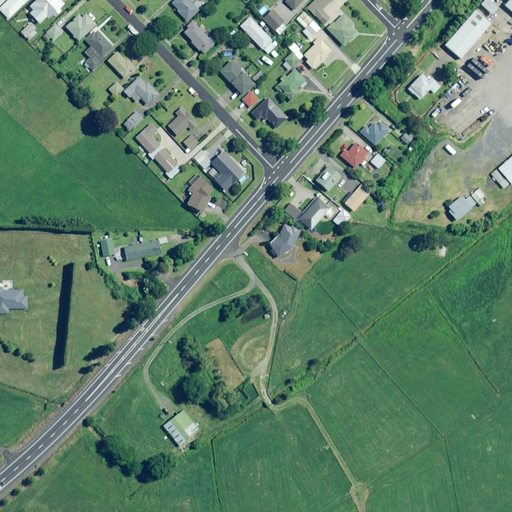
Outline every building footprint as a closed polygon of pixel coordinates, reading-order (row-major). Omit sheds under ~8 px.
[(27,0),(7,0),(0,7),(0,10),(8,19),(27,0)] [(38,0),(31,7),(34,10),(30,14),(39,23),(47,16),(49,18),(64,4),(60,0),(38,0)] [(198,11),(188,0),(174,0),(171,3),(178,10),(177,11),(186,22),(198,11)] [(286,0),(285,2),(294,10),(302,0),(286,0)] [(331,0),(314,0),(307,8),(324,25),(330,19),(321,10),(331,0)] [(498,8),(488,0),(484,0),(481,5),(492,14),(498,8)] [(511,0),(505,0),(502,4),(511,12),(511,0)] [(493,20),(477,6),(444,44),(461,58),(493,20)] [(285,22),(272,9),(262,19),(275,31),(285,22)] [(320,28),(304,12),(299,17),(308,26),(305,28),(312,36),(320,28)] [(86,14),(81,18),(78,15),(65,27),(78,41),(95,25),(86,14)] [(352,24),(343,14),(327,29),(343,46),(357,32),(351,26),(352,24)] [(277,46),(250,17),(240,26),(267,55),(277,46)] [(207,36),(193,20),(186,27),(188,29),(183,33),(191,41),(191,42),(202,55),(217,41),(210,34),(207,36)] [(36,29),(31,23),(21,32),(26,38),(36,29)] [(63,31),(56,23),(46,33),(54,41),(63,31)] [(114,48),(97,30),(91,36),(90,35),(85,40),(91,47),(84,52),(90,58),(85,62),(93,71),(105,60),(105,56),(114,48)] [(331,51),(319,38),(313,43),(315,45),(303,55),(308,60),(306,62),(313,69),(320,62),(321,63),(328,57),(327,56),(331,51)] [(126,61),(117,52),(107,61),(124,79),(135,68),(127,59),(126,61)] [(300,60),(292,52),(284,59),(292,67),(300,60)] [(254,84),(231,60),(219,72),(242,96),(254,84)] [(305,81),(294,70),(286,77),(284,75),(279,79),(281,81),(274,88),(278,92),(281,90),(291,101),(303,90),(300,86),(305,81)] [(264,75),(261,71),(253,78),(256,82),(264,75)] [(428,79),(422,74),(408,89),(420,100),(430,89),(434,93),(441,86),(430,77),(428,79)] [(146,84),(139,77),(123,92),(129,98),(131,97),(136,102),(140,98),(147,105),(159,95),(147,83),(146,84)] [(125,90),(117,82),(109,89),(117,97),(125,90)] [(259,100),(250,91),(242,100),(250,108),(259,100)] [(287,118),(268,97),(251,113),(258,121),(262,117),(265,120),(267,119),(276,129),(287,118)] [(198,124),(182,107),(175,113),(178,117),(168,126),(177,137),(188,127),(191,130),(198,124)] [(143,119),(135,111),(122,123),(130,131),(143,119)] [(158,131),(151,123),(135,138),(150,154),(160,145),(152,136),(158,131)] [(380,123),(377,126),(373,123),(368,129),(365,126),(359,133),(374,145),(388,130),(380,123)] [(413,138),(405,132),(399,140),(406,146),(413,138)] [(198,143),(190,134),(183,141),(191,150),(198,143)] [(368,153),(355,143),(348,152),(345,150),(340,156),(355,168),(359,163),(363,166),(366,162),(363,160),(368,153)] [(177,164),(163,148),(153,157),(167,173),(177,164)] [(211,162),(201,151),(194,158),(204,170),(211,164),(214,167),(208,173),(225,191),(244,173),(224,150),(211,162)] [(511,150),(489,172),(503,186),(511,176),(511,150)] [(385,161),(377,154),(370,162),(378,169),(385,161)] [(341,177),(328,166),(315,180),(328,192),(341,177)] [(205,198),(214,190),(202,177),(187,190),(192,193),(186,205),(203,213),(210,200),(205,198)] [(370,193),(361,184),(344,203),(354,211),(370,193)] [(485,196),(479,189),(471,195),(480,206),(484,203),(481,199),(485,196)] [(464,200),(461,196),(448,207),(450,210),(448,211),(456,221),(476,205),(469,197),(464,200)] [(330,209),(318,198),(299,219),(310,230),(330,209)] [(333,221),(340,227),(346,221),(348,224),(353,219),(343,209),(333,221)] [(290,228),(284,224),(279,234),(269,243),(277,257),(291,248),(300,230),(292,226),(290,228)] [(167,243),(166,237),(158,239),(158,240),(123,247),(126,261),(161,254),(159,244),(167,243)] [(114,255),(111,239),(100,241),(103,256),(114,255)] [(3,290),(3,288),(0,288),(0,313),(9,314),(9,309),(27,309),(27,297),(23,297),(23,290),(3,290)] [(199,430),(183,410),(163,426),(179,446),(199,430)]
